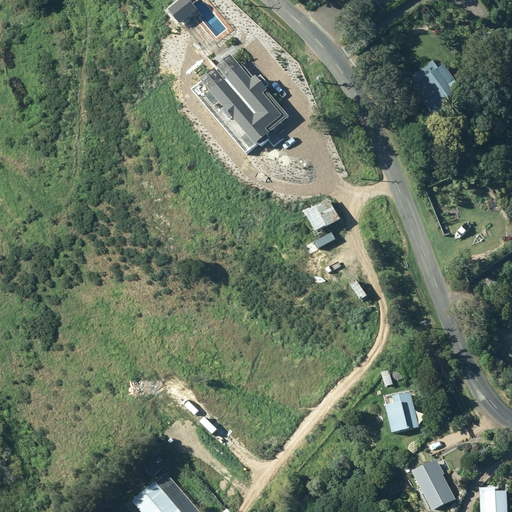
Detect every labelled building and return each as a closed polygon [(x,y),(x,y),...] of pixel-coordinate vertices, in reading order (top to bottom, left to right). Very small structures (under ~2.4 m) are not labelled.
[(178,0),(168,8),(179,22),(197,9),(190,0),(178,0)] [(349,0),(346,4),(356,14),(369,0),(349,0)] [(484,26),(475,35),(484,44),(493,36),(484,26)] [(377,50),(387,60),(394,53),(385,43),(377,50)] [(288,60),(275,46),(267,54),(281,68),(288,60)] [(191,97),(247,158),(289,119),(234,58),(191,97)] [(437,67),(431,60),(406,80),(434,117),(465,93),(442,63),(437,67)] [(315,206),(326,226),(339,218),(328,199),(315,206)] [(501,269),(511,277),(511,275),(511,266),(507,262),(501,269)] [(384,386),(392,384),(388,370),(380,372),(384,386)] [(392,402),(383,405),(390,433),(417,426),(409,392),(391,397),(392,402)] [(167,466),(156,455),(141,469),(152,480),(167,466)] [(443,474),(435,460),(409,472),(431,511),(455,498),(442,475),(443,474)] [(132,503),(139,511),(180,511),(156,483),(132,503)] [(507,511),(506,492),(484,494),(485,511),(507,511)]
